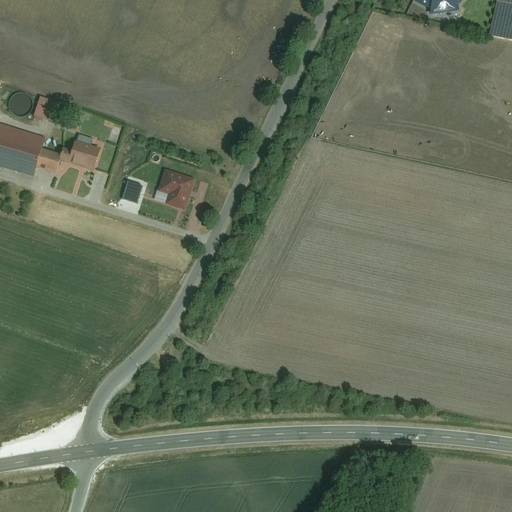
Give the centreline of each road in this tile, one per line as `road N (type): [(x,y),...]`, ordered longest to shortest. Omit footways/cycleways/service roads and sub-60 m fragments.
road 1 (unclassified): [(91,451),(98,401),(166,327),(330,0)]
road 2 (secondary): [(511,446),(289,434),(91,451)]
